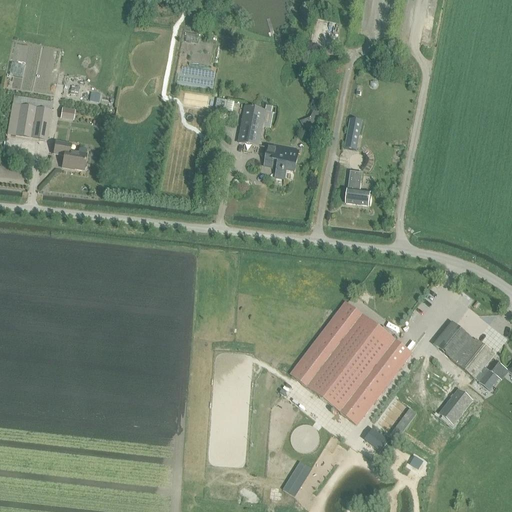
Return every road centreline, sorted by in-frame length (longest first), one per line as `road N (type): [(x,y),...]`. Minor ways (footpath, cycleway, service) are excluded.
road 1 (unclassified): [(511,295),(439,254),(0,205)]
road 2 (unknown): [(297,400),(339,429),(365,425),(428,340),(460,261)]
